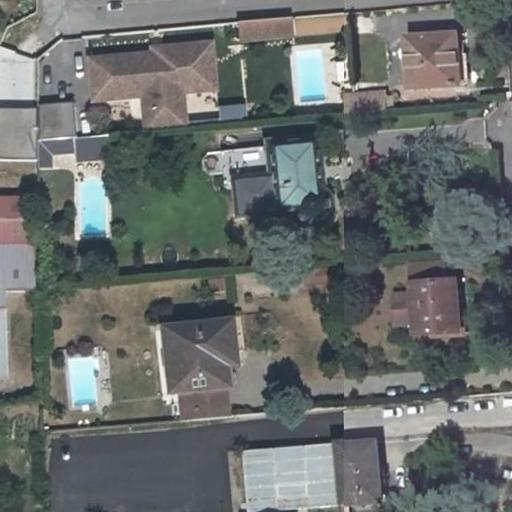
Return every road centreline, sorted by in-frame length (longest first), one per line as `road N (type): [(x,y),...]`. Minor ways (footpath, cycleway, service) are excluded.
road 1 (unknown): [(50,511),(58,464),(92,448),(511,415)]
road 2 (residential): [(55,0),(79,18),(265,0)]
